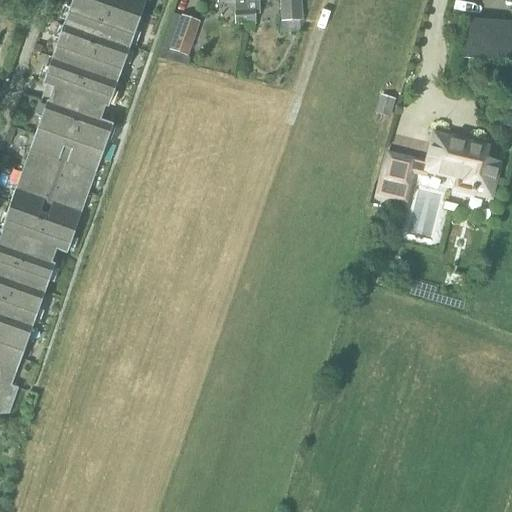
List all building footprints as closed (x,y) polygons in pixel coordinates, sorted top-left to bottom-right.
[(0,414),(6,414),(16,388),(9,386),(55,259),(52,257),(54,250),(64,254),(111,125),(99,120),(101,113),(104,113),(145,0),(70,0),(40,85),(50,88),(0,227),(0,414)] [(218,0),(219,4),(235,3),(236,25),(245,25),(244,0),(218,0)] [(244,0),(245,25),(248,25),(246,34),(254,35),(256,24),(256,15),(260,14),(260,1),(271,1),(270,0),(244,0)] [(300,0),(281,0),(282,21),(300,20),(302,20),(300,0)] [(183,15),(170,50),(187,56),(200,21),(183,15)] [(511,22),(467,19),(458,58),(455,70),(473,72),(476,60),(511,62),(511,22)] [(381,96),(376,113),(390,118),(396,101),(381,96)] [(452,176),(451,180),(451,181),(451,182),(451,183),(451,184),(452,185),(454,186),(454,187),(489,195),(497,161),(486,159),(489,147),(464,141),(463,143),(452,141),(452,138),(435,134),(426,170),(452,176)] [(386,152),(377,192),(404,199),(414,159),(386,152)]
